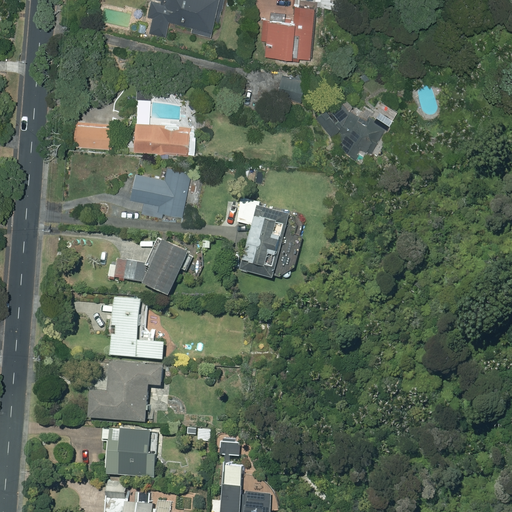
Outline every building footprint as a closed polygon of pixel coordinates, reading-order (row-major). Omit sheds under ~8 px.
[(149,33),(166,37),(170,23),(192,28),(191,33),(211,38),(217,10),(222,11),(224,0),(153,0),(154,1),(152,1),(147,18),(152,19),(149,33)] [(266,42),(266,56),(311,60),(315,14),(295,12),(294,22),(259,20),(257,41),(266,42)] [(277,95),(300,98),(304,72),(298,71),(297,76),(280,73),(277,95)] [(134,97),(150,99),(151,82),(136,81),(134,97)] [(349,108),(341,98),(330,107),(327,104),(313,116),(331,135),(335,132),(340,135),(336,139),(338,140),(336,144),(362,160),(367,150),(371,152),(386,125),(374,118),(375,117),(368,114),(367,116),(349,108)] [(375,110),(372,115),(385,123),(393,110),(377,100),(372,108),(375,110)] [(111,123),(75,121),(73,143),(109,146),(111,123)] [(133,121),(131,145),(133,145),(133,149),(150,151),(151,148),(188,150),(189,125),(133,121)] [(140,212),(161,216),(162,211),(182,215),(191,170),(166,164),(163,178),(134,171),(129,197),(142,200),(140,212)] [(247,178),(250,167),(243,165),(240,176),(247,178)] [(247,198),(241,222),(251,225),(240,268),(273,277),(290,212),(258,205),(259,202),(247,198)] [(142,281),(168,293),(188,250),(162,237),(161,238),(157,237),(146,261),(116,257),(113,275),(142,279),(142,281)] [(201,248),(210,248),(211,240),(201,240),(201,248)] [(108,355),(163,359),(165,340),(151,339),(151,334),(146,328),(148,300),(141,300),(141,298),(113,295),(108,355)] [(89,416),(145,421),(149,384),(161,384),(163,365),(109,360),(107,389),(91,388),(89,416)] [(107,473),(155,476),(156,457),(150,452),(152,428),(120,426),(120,430),(107,429),(106,440),(111,441),(111,446),(108,446),(107,473)] [(242,490),(243,465),(231,464),(232,454),(240,455),(242,442),(221,440),(220,454),(224,454),(219,511),(269,511),(271,492),(242,490)] [(158,511),(153,511),(154,502),(150,502),(150,491),(136,491),(135,501),(126,501),(127,483),(107,481),(104,511),(158,511)]
